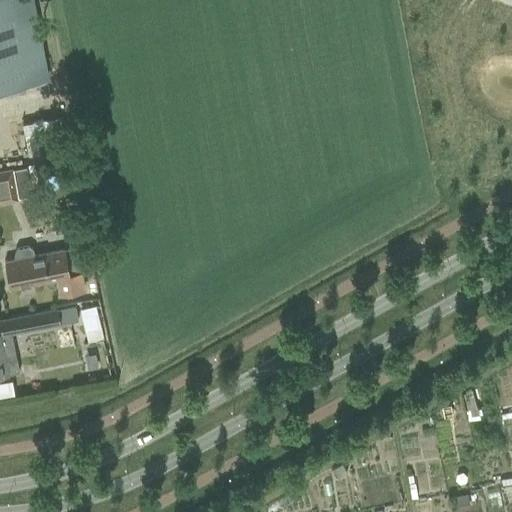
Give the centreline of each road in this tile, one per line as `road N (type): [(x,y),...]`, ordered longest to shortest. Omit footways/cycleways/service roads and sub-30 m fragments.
road 1 (secondary): [(511,233),(141,442),(88,466),(0,487)]
road 2 (secondary): [(33,511),(154,473),(511,271)]
